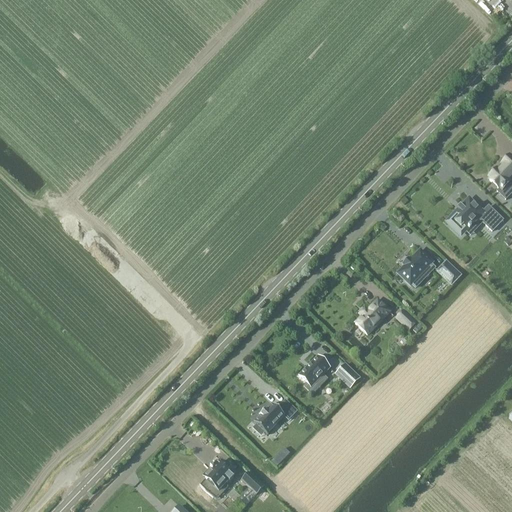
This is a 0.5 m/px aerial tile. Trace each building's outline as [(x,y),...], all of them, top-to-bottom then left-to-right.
[(496,171),(489,178),(490,180),(489,181),(499,191),(500,190),(502,191),(511,181),(511,180),(511,158),(510,159),(509,158),(502,165),(503,167),(498,172),(496,171)] [(454,222),(450,226),(458,235),(463,230),(465,232),(468,229),(469,230),(471,228),(470,227),(478,219),(492,232),(502,221),(488,207),(483,213),(468,199),(461,207),(460,206),(459,206),(460,207),(457,210),(457,209),(456,210),(457,211),(450,218),(454,222)] [(420,251),(397,274),(410,286),(411,285),(415,289),(421,283),(434,269),(430,265),(432,263),(420,251)] [(446,263),(437,272),(451,286),(460,277),(446,263)] [(373,306),(355,325),(367,336),(389,313),(378,302),(373,307),(373,306)] [(403,312),(396,320),(409,332),(416,324),(403,312)] [(317,357),(299,377),(311,388),(329,369),(317,357)] [(345,365),(335,376),(350,390),(360,379),(345,365)] [(254,423),(267,436),(267,435),(284,417),(284,418),(285,417),(289,421),(297,412),(285,401),(277,410),(272,404),(271,405),(265,412),(265,411),(260,416),(260,417),(254,423)] [(284,449),(271,462),(277,468),(289,455),(284,449)] [(212,471),(199,484),(213,497),(228,482),(229,483),(233,479),(231,477),(234,474),(226,466),(223,469),(217,463),(212,468),(211,468),(210,469),(212,471)] [(245,478),(242,482),(248,489),(256,496),(257,495),(262,490),(263,489),(259,485),(249,475),(245,478)]
